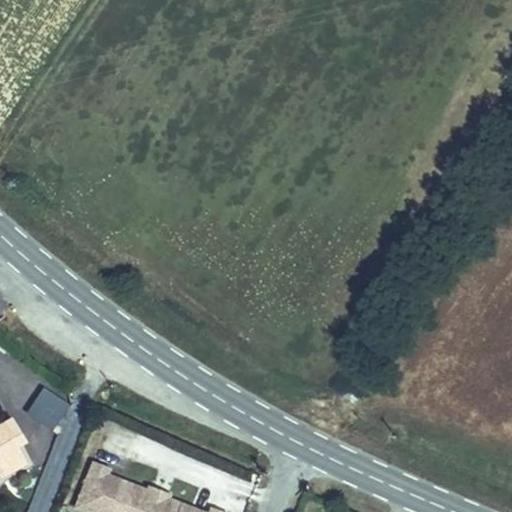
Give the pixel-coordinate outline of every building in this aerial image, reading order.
[(0,419),(0,468),(14,454),(8,447),(25,437),(30,443),(55,430),(45,413),(53,409),(42,388),(4,407),(9,412),(0,419)] [(4,407),(0,402),(0,419),(9,412),(4,407)] [(153,467),(161,445),(131,435),(124,457),(153,467)] [(109,469),(95,463),(77,510),(83,511),(98,511),(100,509),(106,511),(224,511),(210,506),(207,511),(202,511),(167,498),(165,503),(144,495),(146,491),(106,476),(109,469)] [(146,491),(144,495),(165,503),(167,498),(168,496),(147,488),(146,491)]
